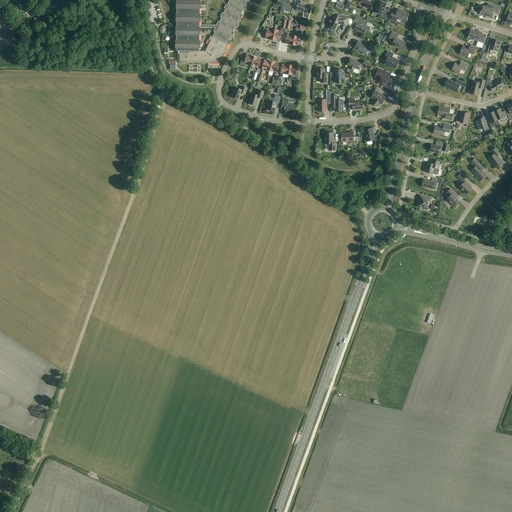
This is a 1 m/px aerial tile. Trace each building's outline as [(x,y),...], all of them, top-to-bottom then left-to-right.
[(176,0),(176,48),(176,51),(179,51),(179,63),(219,64),(220,62),(222,62),(224,58),(222,57),(224,53),(225,53),(227,49),(226,49),(228,44),(229,44),(228,44),(229,44),(231,40),(229,40),(231,35),(233,36),(235,32),(233,31),(235,27),(237,27),(239,23),(237,23),(239,18),(241,19),(242,15),(241,14),(243,10),(244,10),(246,6),(245,5),(247,1),(248,2),(249,0),(228,0),(229,0),(227,5),(226,4),(224,8),(225,9),(223,13),(222,13),(220,17),(221,17),(219,22),(218,21),(216,25),(199,25),(199,0),(176,0)] [(274,0),(272,7),(275,8),(278,9),(279,6),(281,6),(283,0),(277,0),(277,1),(274,0)] [(283,0),(281,6),(284,7),(284,11),(289,13),(291,5),(288,4),(289,0),(283,0)] [(356,0),(356,1),(360,2),(364,4),(363,6),(369,9),(372,2),(368,1),(368,0),(356,0)] [(386,21),(389,13),(383,11),(386,4),(379,0),(374,11),(380,14),(379,18),(386,21)] [(300,12),(304,2),(303,3),(298,1),(296,7),(293,6),(291,13),(297,15),(298,12),(300,12)] [(304,2),(300,12),(304,13),(303,17),(305,17),(308,18),(309,15),(310,12),(310,11),(311,9),(308,8),(309,6),(309,4),(306,3),(305,3),(304,3),(304,2)] [(501,7),(488,3),(487,7),(483,5),(480,14),(492,18),(494,13),(499,14),(501,7)] [(409,14),(403,11),(399,9),(397,13),(393,11),(390,19),(396,22),(397,19),(401,20),(400,24),(404,25),(409,14)] [(341,18),(334,15),(332,20),(331,19),(330,20),(329,21),(329,22),(330,23),(328,27),(336,31),(339,24),(347,25),(348,18),(342,17),(341,18)] [(370,28),(367,27),(362,24),(364,20),(356,17),(354,23),(357,24),(355,29),(364,33),(366,31),(368,32),(370,28)] [(285,29),(285,32),(289,33),(289,30),(290,25),(293,25),(294,22),(291,22),(287,21),(285,29)] [(272,40),(274,29),(264,27),(262,32),(266,33),(265,39),(272,40)] [(274,29),(272,40),(280,42),(281,33),(284,34),(285,32),(285,29),(281,28),(280,30),(274,29)] [(478,41),(478,42),(477,46),(482,48),(486,35),(481,34),(482,32),(477,31),(477,32),(471,30),(468,38),(478,41)] [(403,50),(406,43),(397,39),(398,35),(392,32),(389,38),(394,40),(392,45),(403,50)] [(292,45),(294,35),(286,34),(285,44),(292,45)] [(294,35),(292,45),(300,47),(302,37),(294,35)] [(498,51),(501,42),(495,39),(493,43),(490,42),(487,53),(492,55),(494,50),(498,51)] [(369,46),(367,45),(358,41),(355,48),(363,52),(362,54),(365,55),(367,51),(371,53),(373,49),(375,50),(377,46),(370,43),(369,46)] [(473,54),(477,48),(471,45),(469,48),(465,47),(466,47),(462,45),(460,49),(462,50),(460,54),(467,58),(470,52),(473,54)] [(396,69),(399,61),(392,57),(394,54),(388,51),(385,57),(388,58),(385,64),(389,66),(392,68),(392,67),(396,69)] [(250,66),(254,56),(246,54),(245,59),(242,58),(239,65),(244,67),(245,64),(250,66)] [(254,56),(250,66),(258,68),(261,59),(254,56)] [(359,70),(362,63),(350,58),(348,65),(351,66),(350,70),(353,71),(355,68),(359,70)] [(269,71),(271,61),(264,59),(261,69),(269,71)] [(362,66),(370,70),(373,63),(365,60),(362,66)] [(271,61),(269,71),(276,73),(279,63),(271,61)] [(465,71),(468,65),(461,61),(460,65),(455,63),(452,70),(455,71),(454,72),(459,74),(461,69),(465,71)] [(288,75),(289,65),(282,64),(280,73),(288,75)] [(289,65),(288,75),(292,75),(291,79),(298,80),(299,72),(296,72),(297,66),(289,65)] [(318,68),(317,78),(321,79),(321,82),(327,83),(328,77),(328,75),(328,74),(324,74),(325,69),(319,68),(318,68)] [(342,76),(342,69),(334,70),(334,73),(331,73),(331,77),(334,77),(334,80),(340,80),(340,83),(345,83),(345,75),(342,76)] [(391,86),(392,86),(393,83),(392,83),(392,82),(393,80),(387,77),(389,73),(379,69),(375,77),(380,79),(378,83),(389,88),(390,86),(391,86)] [(494,83),(491,82),(492,78),(488,77),(486,84),(490,85),(490,87),(491,91),(497,89),(505,86),(502,79),(494,82),(494,83)] [(455,82),(448,79),(444,86),(456,92),(460,85),(464,87),(466,83),(457,79),(455,82)] [(484,89),(486,80),(480,79),(479,82),(473,81),(470,94),(478,96),(480,89),(484,89)] [(245,95),(247,88),(242,86),(240,89),(235,87),(231,96),(238,99),(241,93),(245,95)] [(383,102),(386,98),(382,95),(384,92),(377,87),(375,91),(372,96),(375,98),(371,103),(378,107),(381,102),(382,103),(383,103),(383,102)] [(262,99),(264,92),(258,90),(256,95),(251,93),(250,97),(249,103),(249,104),(252,105),(252,104),(256,105),(258,98),(262,99)] [(278,107),(280,99),(280,96),(275,95),(273,101),(269,100),(267,110),(274,111),(275,106),(278,107)] [(343,111),(343,100),(338,100),(338,95),(332,95),(332,106),(334,106),(335,108),(335,111),(343,111)] [(289,100),(283,98),(281,108),(286,109),(285,113),(290,113),(290,112),(293,113),(295,105),(288,103),(289,100)] [(355,102),(355,99),(349,99),(349,107),(353,106),(354,110),(364,109),(364,101),(355,102)] [(327,111),(327,100),(318,100),(318,111),(327,111)] [(452,120),(453,114),(449,113),(450,109),(440,107),(438,114),(446,116),(445,119),(452,120)] [(500,109),(494,111),(496,115),(498,120),(501,118),(503,122),(505,121),(508,120),(505,114),(505,111),(502,113),(500,109)] [(490,118),(488,119),(489,121),(489,123),(491,128),(494,126),(494,125),(496,126),(500,124),(499,123),(498,120),(496,115),(494,111),(490,113),(489,113),(489,114),(490,118)] [(467,124),(469,114),(462,112),(459,122),(467,124)] [(488,130),(484,116),(480,117),(481,119),(475,121),(478,130),(484,128),(485,131),(488,130)] [(449,133),(451,126),(444,125),(443,128),(435,126),(434,134),(444,136),(445,132),(449,133)] [(373,128),(365,130),(367,141),(375,140),(376,140),(375,146),(378,147),(379,138),(375,138),(373,128)] [(353,137),(353,131),(349,131),(349,133),(342,133),(342,142),(353,141),(353,144),(358,144),(358,137),(353,137)] [(336,150),(336,143),(334,143),(334,133),(326,133),(326,144),(329,144),(329,150),(336,150)] [(492,133),(484,136),(486,141),(492,139),(494,138),(492,133)] [(431,144),(430,151),(439,153),(440,150),(449,152),(451,145),(442,143),(441,147),(431,144)] [(495,167),(502,162),(498,156),(500,154),(496,148),(491,151),(494,154),(489,158),(495,167)] [(481,180),(487,175),(482,170),(484,168),(479,162),(475,158),(470,162),(475,167),(472,170),(474,173),(481,180)] [(438,169),(440,161),(433,160),(432,163),(427,162),(426,167),(427,167),(425,172),(433,174),(435,168),(438,169)] [(465,182),(464,180),(466,177),(462,172),(457,177),(462,182),(464,183),(459,187),(466,194),(472,188),(467,184),(468,183),(466,181),(465,182)] [(437,186),(438,179),(432,178),(431,181),(424,179),(422,186),(433,189),(434,185),(437,186)] [(454,207),(459,201),(456,198),(458,196),(450,189),(447,193),(450,196),(447,199),(454,207)] [(429,210),(432,198),(420,195),(417,207),(429,210)]
